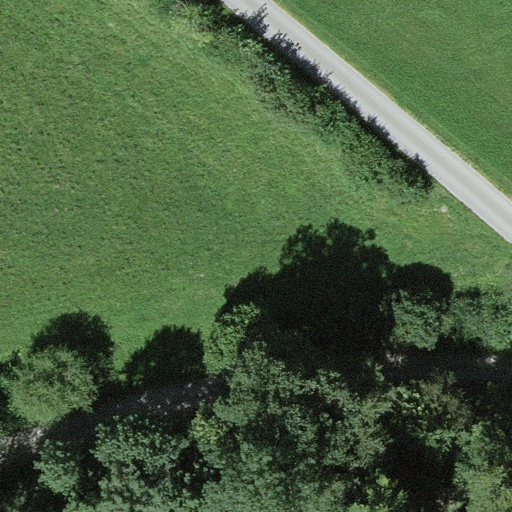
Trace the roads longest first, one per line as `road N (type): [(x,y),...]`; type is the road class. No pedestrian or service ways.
road 1 (track): [(511,371),(311,370),(168,392),(0,448)]
road 2 (unclassified): [(511,219),(244,0)]
